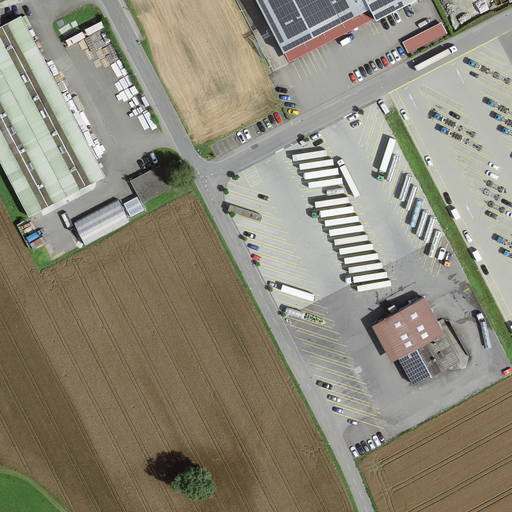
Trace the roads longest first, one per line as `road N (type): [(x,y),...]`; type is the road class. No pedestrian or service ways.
road 1 (residential): [(365,511),(202,180)]
road 2 (residential): [(202,180),(511,20)]
road 3 (residential): [(202,180),(109,0)]
